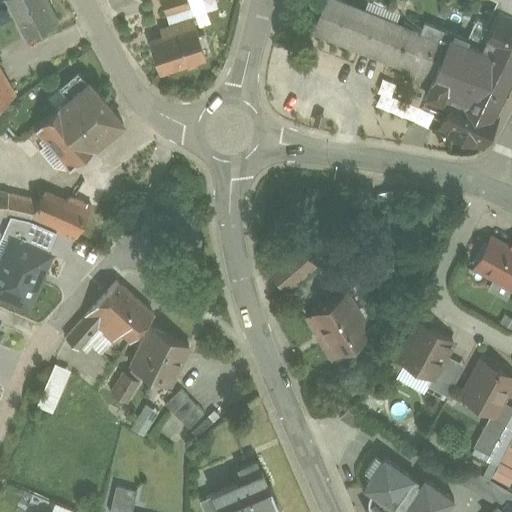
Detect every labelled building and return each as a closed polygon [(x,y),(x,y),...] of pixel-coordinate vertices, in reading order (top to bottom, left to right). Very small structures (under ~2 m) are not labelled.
[(55,0),(6,0),(25,39),(65,20),(55,0)] [(186,0),(166,6),(172,24),(194,17),(188,0),(186,0)] [(428,79),(450,30),(424,18),(420,27),(358,0),(319,0),(307,27),(428,79)] [(511,0),(490,0),(511,10),(511,8),(511,0)] [(438,124),(485,145),(511,84),(511,21),(493,13),(479,43),(450,30),(428,79),(425,87),(450,98),(438,124)] [(150,38),(162,74),(209,59),(195,16),(194,17),(172,24),(161,27),(163,34),(150,38)] [(0,63),(0,110),(20,99),(0,63)] [(126,120),(91,79),(87,82),(79,72),(62,87),(70,96),(35,126),(70,168),(126,120)] [(0,214),(8,214),(12,190),(0,188),(0,214)] [(93,208),(46,188),(33,221),(57,233),(78,242),(93,208)] [(40,197),(12,190),(8,214),(33,221),(40,197)] [(511,235),(494,226),(478,257),(511,275),(511,235)] [(50,250),(11,233),(0,258),(0,296),(29,310),(55,252),(50,250)] [(280,291),(316,268),(306,251),(269,273),(280,291)] [(156,312),(118,280),(67,340),(80,351),(82,348),(100,327),(115,340),(121,334),(130,342),(156,312)] [(340,290),(301,314),(328,358),(367,334),(340,290)] [(460,328),(422,307),(401,345),(439,366),(452,343),(460,328)] [(191,343),(148,325),(130,366),(173,385),(191,343)] [(102,355),(115,340),(100,327),(82,348),(88,353),(93,348),(102,355)] [(469,353),(452,343),(439,366),(434,375),(451,385),(469,353)] [(511,388),(511,357),(487,343),(465,381),(498,399),(504,403),(506,398),(511,388)] [(0,383),(6,387),(16,370),(0,361),(0,383)] [(38,404),(54,411),(73,369),(57,362),(38,404)] [(142,383),(116,367),(103,389),(129,405),(142,383)] [(196,422),(206,413),(181,390),(165,404),(190,429),(196,422)] [(511,411),(511,401),(506,398),(504,403),(498,399),(477,436),(493,445),(511,411)] [(149,403),(133,426),(145,434),(161,411),(149,403)] [(214,421),(206,413),(196,422),(204,430),(214,421)] [(511,451),(505,448),(498,465),(511,472),(511,451)] [(416,476),(386,456),(383,460),(375,454),(363,471),(372,476),(364,487),(371,492),(368,503),(371,510),(367,511),(445,511),(455,498),(425,478),(424,480),(416,476)] [(245,478),(213,491),(214,493),(208,496),(214,511),(285,511),(273,483),(270,484),(259,457),(240,465),(245,478)] [(111,511),(132,511),(138,490),(118,485),(111,511)] [(511,511),(511,505),(508,502),(499,511),(511,511)] [(78,511),(56,503),(52,511),(78,511)]
